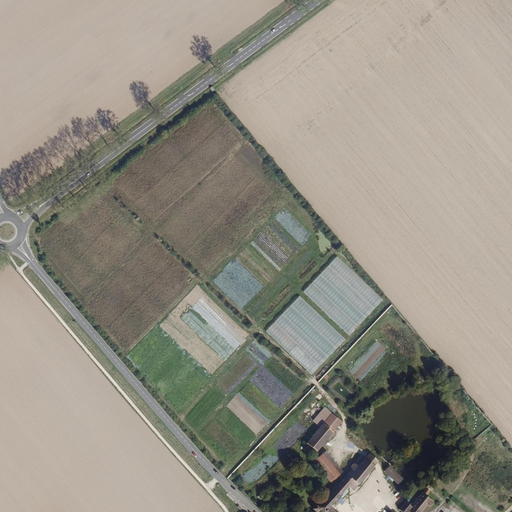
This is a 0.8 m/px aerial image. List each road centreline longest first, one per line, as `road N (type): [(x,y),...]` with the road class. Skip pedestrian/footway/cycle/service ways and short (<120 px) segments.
road 1 (secondary): [(257,511),(27,256)]
road 2 (secondary): [(42,203),(317,0)]
